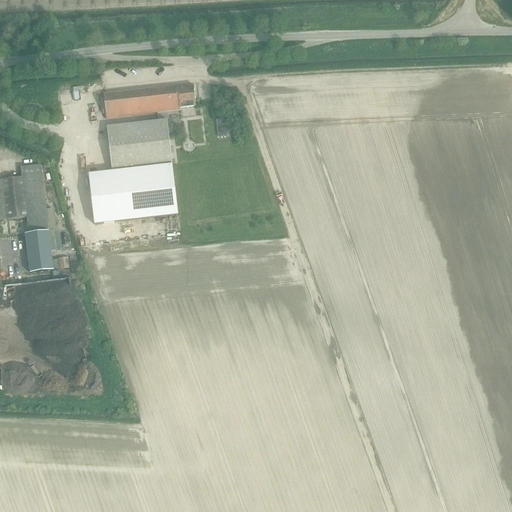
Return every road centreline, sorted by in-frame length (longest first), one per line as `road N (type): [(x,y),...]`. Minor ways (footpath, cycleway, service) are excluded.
road 1 (track): [(390,511),(240,82),(202,81),(189,62)]
road 2 (unclassified): [(0,62),(324,37),(511,34)]
